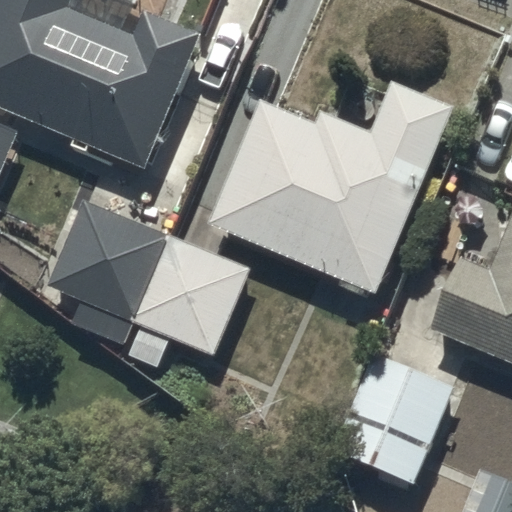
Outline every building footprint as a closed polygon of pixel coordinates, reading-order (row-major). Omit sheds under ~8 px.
[(0,0),(0,104),(76,137),(73,145),(98,155),(102,146),(148,165),(205,32),(146,7),(136,32),(75,6),(77,0),(0,0)] [(265,98),(214,221),(382,290),(458,104),(396,78),(375,130),(324,110),(320,120),(265,98)] [(24,127),(0,116),(0,181),(1,182),(24,127)] [(252,267),(89,201),(52,283),(86,299),(76,323),(129,344),(138,322),(147,326),(135,356),(161,367),(174,336),(217,354),(252,267)] [(436,328),(511,358),(511,222),(494,266),(465,255),(436,328)] [(354,411),(433,445),(458,384),(378,352),(354,411)] [(433,445),(354,411),(338,451),(418,483),(433,445)] [(511,511),(511,476),(482,466),(465,511),(511,511)]
